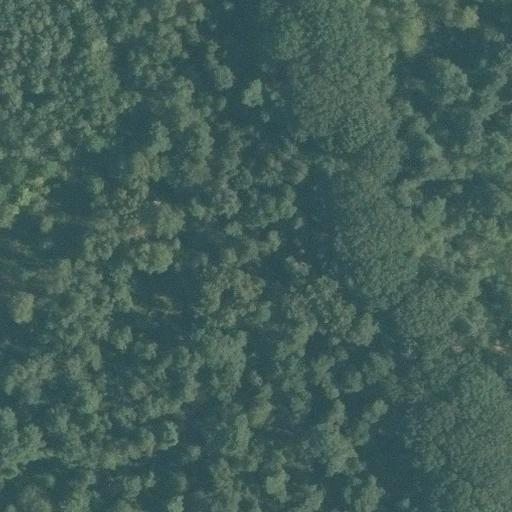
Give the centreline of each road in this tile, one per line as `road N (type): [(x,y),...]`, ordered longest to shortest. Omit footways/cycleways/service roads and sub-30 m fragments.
road 1 (track): [(389,234),(490,511)]
road 2 (track): [(389,234),(303,0)]
